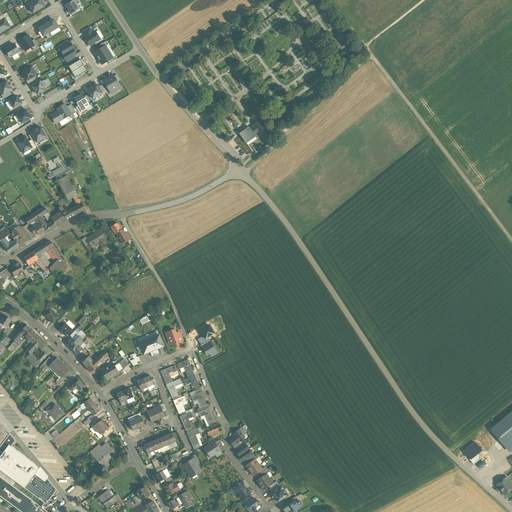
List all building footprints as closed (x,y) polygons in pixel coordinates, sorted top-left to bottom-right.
[(45,6),(40,0),(35,0),(28,4),(33,13),(45,6)] [(71,2),(66,6),(71,14),(80,9),(75,0),(71,2)] [(0,33),(10,27),(5,19),(0,21),(0,33)] [(45,24),(50,32),(58,27),(54,19),(45,24)] [(50,32),(45,24),(39,28),(43,36),(50,32)] [(86,37),(93,33),(89,28),(83,32),(86,37)] [(95,32),(86,37),(85,38),(90,46),(91,45),(100,40),(95,32)] [(35,46),(32,41),(28,35),(20,40),(26,51),(32,47),(35,46)] [(60,49),(64,55),(73,49),(74,48),(71,43),(68,44),(60,49)] [(8,48),(6,49),(10,57),(13,56),(16,54),(19,52),(18,52),(19,52),(14,44),(11,46),(8,47),(8,48)] [(101,49),(95,52),(99,58),(111,52),(107,45),(101,49)] [(76,55),(73,49),(64,55),(63,55),(66,61),(74,56),(76,55)] [(111,52),(99,58),(102,65),(108,61),(114,58),(111,52)] [(74,63),(68,67),(72,73),(84,66),(81,60),(74,63)] [(33,66),(22,73),(27,80),(34,76),(36,75),(34,71),(35,70),(33,66)] [(88,71),(84,66),(72,73),(76,78),(82,75),(88,71)] [(113,75),(104,81),(107,87),(112,94),(121,88),(117,81),(114,76),(113,75)] [(36,80),(34,76),(27,80),(26,81),(29,85),(36,80)] [(0,83),(0,92),(2,96),(9,91),(13,89),(11,87),(12,86),(10,82),(9,83),(7,80),(0,83)] [(32,86),(38,83),(36,80),(29,85),(34,93),(35,92),(32,86)] [(38,83),(32,86),(35,92),(37,94),(45,90),(44,89),(48,86),(44,80),(41,82),(40,81),(38,83)] [(97,85),(87,90),(92,99),(102,93),(98,87),(97,85)] [(102,85),(98,87),(102,93),(103,95),(107,93),(104,89),(102,85)] [(6,98),(8,101),(9,100),(15,96),(13,93),(11,94),(6,98)] [(81,94),(74,98),(75,100),(78,105),(76,106),(77,108),(80,113),(86,109),(86,108),(90,106),(88,103),(90,101),(87,95),(83,98),(81,94)] [(15,96),(9,100),(14,108),(22,104),(17,96),(15,96)] [(77,108),(76,106),(78,105),(75,100),(70,103),(71,105),(74,109),(77,108)] [(70,115),(71,114),(67,107),(65,104),(57,109),(58,111),(51,116),(56,124),(70,115)] [(71,105),(67,107),(71,114),(70,115),(72,119),(75,117),(73,114),(76,112),(75,112),(74,109),(71,105)] [(25,110),(17,115),(22,123),(31,118),(26,110),(25,110)] [(275,140),(260,119),(253,124),(255,127),(258,131),(267,145),(275,140)] [(249,127),(248,126),(246,128),(246,129),(240,134),(246,143),(255,136),(254,134),(250,129),(249,127)] [(31,133),(32,134),(36,142),(37,143),(39,141),(40,143),(45,140),(44,138),(46,137),(41,128),(37,130),(37,129),(34,130),(35,131),(31,133)] [(25,136),(17,141),(24,153),(29,149),(32,148),(28,142),(25,136)] [(67,175),(57,181),(61,188),(71,183),(67,175)] [(71,183),(61,188),(63,192),(65,195),(75,190),(71,183)] [(75,190),(65,195),(65,196),(68,200),(74,197),(78,195),(75,190)] [(78,205),(72,209),(75,215),(85,209),(81,202),(77,204),(78,205)] [(44,207),(34,214),(37,219),(40,223),(43,221),(40,217),(47,212),(44,207)] [(71,210),(68,211),(67,210),(65,211),(62,213),(67,220),(75,215),(72,209),(71,210)] [(62,212),(53,217),(51,219),(53,221),(53,222),(56,227),(67,220),(62,213),(62,212)] [(33,215),(25,220),(28,225),(34,221),(37,219),(34,214),(33,215)] [(43,221),(40,223),(40,224),(45,232),(46,234),(56,227),(53,222),(53,221),(46,226),(43,221)] [(117,223),(110,227),(115,234),(119,232),(123,229),(121,227),(122,227),(120,225),(119,226),(117,223)] [(37,226),(34,228),(36,232),(39,235),(45,232),(40,224),(37,226)] [(20,227),(19,226),(16,228),(15,228),(15,229),(12,231),(13,232),(13,233),(18,240),(25,235),(20,228),(20,227)] [(9,246),(4,239),(6,237),(10,234),(7,229),(0,234),(0,239),(1,240),(0,241),(9,253),(19,246),(16,241),(15,241),(12,244),(9,246)] [(123,229),(119,232),(120,234),(118,235),(120,239),(123,244),(126,242),(126,241),(129,239),(125,233),(123,229)] [(86,239),(89,244),(91,247),(95,245),(95,246),(96,245),(95,244),(101,241),(104,246),(108,244),(105,238),(106,238),(101,230),(97,232),(86,239)] [(48,242),(44,245),(46,248),(47,249),(52,256),(55,258),(58,256),(60,254),(53,245),(51,247),(48,242)] [(33,252),(38,259),(41,257),(40,254),(47,249),(46,248),(44,245),(33,252)] [(33,252),(24,257),(28,265),(35,261),(38,259),(33,252)] [(50,264),(47,267),(51,270),(53,273),(63,262),(62,259),(58,256),(55,258),(50,264)] [(50,264),(41,257),(38,259),(46,266),(47,267),(50,264)] [(38,259),(35,261),(37,264),(43,270),(46,266),(38,259)] [(19,263),(14,265),(15,266),(11,269),(13,273),(15,273),(17,276),(24,271),(19,263)] [(91,266),(86,269),(89,273),(94,270),(93,270),(98,267),(96,263),(91,266)] [(7,269),(0,273),(0,277),(2,279),(4,276),(6,278),(10,275),(7,269)] [(5,281),(2,286),(5,288),(9,281),(6,278),(4,276),(2,279),(0,277),(0,278),(2,280),(3,279),(5,281)] [(59,317),(50,309),(44,315),(52,323),(59,317)] [(5,315),(0,321),(0,322),(7,327),(12,320),(5,315)] [(77,323),(80,325),(85,319),(83,317),(77,323)] [(66,324),(66,323),(62,327),(59,330),(66,336),(72,330),(66,324)] [(33,331),(27,325),(13,339),(15,341),(15,342),(19,339),(23,334),(27,337),(33,331)] [(204,336),(206,339),(208,337),(214,334),(209,325),(201,330),(204,336)] [(77,329),(70,335),(73,338),(77,334),(80,332),(78,330),(77,329)] [(176,334),(174,330),(169,332),(170,335),(168,336),(167,338),(168,340),(170,340),(170,343),(173,344),(176,342),(177,341),(178,342),(180,342),(178,338),(177,337),(176,335),(175,334),(176,334)] [(39,337),(33,331),(27,337),(33,343),(39,337)] [(23,334),(19,339),(22,342),(27,337),(23,334)] [(147,339),(139,343),(144,354),(150,352),(157,349),(164,346),(159,335),(150,338),(147,339)] [(197,339),(201,345),(210,340),(208,337),(206,339),(204,336),(197,339)] [(47,344),(39,337),(33,343),(37,347),(38,345),(42,349),(47,344)] [(73,339),(72,339),(67,344),(72,350),(81,340),(83,339),(80,337),(75,342),(73,339)] [(81,340),(72,350),(77,355),(80,352),(81,352),(82,351),(81,351),(83,349),(80,346),(84,342),(81,340)] [(210,340),(201,345),(203,348),(211,343),(210,340)] [(96,347),(90,342),(87,345),(85,348),(88,352),(93,349),(96,347)] [(33,343),(26,350),(27,351),(30,354),(31,354),(37,347),(33,343)] [(211,343),(203,348),(207,355),(210,354),(216,350),(211,343)] [(105,350),(101,354),(104,359),(109,355),(105,350)] [(30,354),(27,351),(23,355),(33,364),(37,360),(31,354),(30,354)] [(37,360),(33,364),(36,367),(48,354),(45,351),(37,360)] [(133,366),(140,363),(138,357),(137,357),(135,353),(130,356),(131,358),(128,359),(133,366)] [(93,361),(86,367),(91,372),(97,366),(99,365),(99,363),(104,359),(101,354),(98,357),(93,361)] [(89,356),(82,362),(86,367),(93,361),(91,359),(89,356)] [(49,358),(40,367),(42,369),(47,364),(49,366),(49,365),(50,364),(53,362),(49,358)] [(63,364),(56,358),(53,362),(50,364),(49,365),(49,366),(56,371),(63,364)] [(125,359),(119,363),(123,368),(128,364),(125,359)] [(188,359),(177,364),(179,369),(184,367),(187,375),(193,373),(194,373),(188,360),(188,359)] [(63,364),(56,371),(61,377),(62,377),(69,370),(63,364)] [(112,364),(102,370),(108,379),(118,372),(112,364)] [(171,366),(160,371),(166,384),(173,381),(169,373),(173,371),(171,367),(171,366)] [(189,378),(184,380),(186,385),(191,383),(194,391),(200,389),(201,389),(195,375),(194,375),(189,378)] [(150,376),(143,378),(147,387),(153,384),(151,380),(150,376)] [(143,378),(140,380),(137,382),(138,384),(140,389),(141,390),(147,387),(143,378)] [(173,381),(166,384),(172,398),(173,397),(178,395),(179,395),(175,387),(182,384),(180,378),(173,381)] [(79,380),(74,384),(78,391),(79,390),(80,391),(82,389),(81,388),(84,386),(79,380)] [(78,391),(74,384),(69,387),(74,394),(78,391)] [(129,388),(123,391),(127,399),(133,397),(129,388)] [(123,391),(119,392),(119,393),(117,394),(120,402),(123,401),(127,399),(123,391)] [(208,405),(202,391),(201,392),(196,394),(191,396),(193,401),(197,399),(201,407),(207,405),(208,405)] [(174,400),(173,401),(179,414),(180,414),(180,413),(185,411),(182,403),(186,401),(184,396),(180,398),(174,400)] [(90,398),(82,404),(83,405),(84,404),(89,409),(95,404),(90,398)] [(54,404),(47,411),(55,420),(63,414),(54,404)] [(95,404),(89,409),(89,410),(91,413),(90,414),(92,417),(93,415),(93,416),(100,410),(95,404)] [(160,405),(153,408),(158,419),(165,416),(163,411),(160,405)] [(153,408),(146,411),(149,417),(151,422),(158,419),(153,408)] [(202,410),(198,412),(200,417),(204,416),(208,424),(208,423),(214,421),(215,421),(211,412),(210,412),(208,408),(202,410)] [(511,411),(491,430),(507,449),(511,444),(511,411)] [(181,416),(180,417),(186,430),(187,430),(186,429),(192,427),(189,419),(193,417),(191,412),(187,414),(181,416)] [(141,416),(135,419),(139,427),(145,425),(141,416)] [(135,419),(129,422),(132,430),(139,427),(135,419)] [(102,420),(94,425),(100,434),(108,428),(102,420)] [(209,426),(205,428),(207,433),(211,431),(212,435),(219,432),(215,424),(209,426)] [(0,446),(9,434),(0,427),(0,446)] [(188,432),(187,433),(192,446),(193,446),(199,443),(195,435),(200,433),(198,428),(193,430),(188,432)] [(56,430),(51,434),(54,439),(60,434),(56,430)] [(239,430),(234,433),(236,436),(232,439),(233,440),(231,442),(233,445),(238,442),(244,438),(243,435),(242,435),(239,430)] [(172,433),(163,437),(167,445),(175,442),(172,433)] [(14,438),(9,434),(0,446),(0,476),(10,484),(13,480),(0,470),(0,457),(9,445),(14,438)] [(163,437),(157,440),(160,448),(167,446),(167,445),(163,437)] [(157,440),(150,442),(154,451),(160,448),(157,440)] [(150,442),(144,445),(147,454),(154,451),(150,442)] [(211,444),(204,448),(210,457),(215,454),(220,451),(216,444),(214,442),(211,444)] [(475,443),(464,451),(470,459),(477,453),(481,450),(475,443)] [(98,444),(90,452),(93,455),(101,448),(98,444)] [(101,448),(93,455),(104,468),(117,457),(106,444),(101,448)] [(239,449),(237,450),(237,452),(239,456),(249,449),(246,444),(239,449)] [(9,445),(0,457),(0,470),(13,480),(24,488),(39,468),(35,464),(9,445)] [(249,449),(239,456),(242,460),(244,460),(246,459),(252,454),(249,449)] [(470,459),(469,460),(473,464),(481,458),(477,453),(470,459)] [(183,465),(185,469),(188,473),(189,472),(191,475),(194,473),(195,474),(195,473),(196,473),(201,471),(196,463),(193,459),(183,465)] [(252,462),(246,466),(250,471),(259,464),(255,460),(255,459),(252,462)] [(259,464),(250,471),(253,476),(259,471),(262,469),(259,464)] [(40,467),(39,468),(24,488),(46,504),(57,490),(40,467)] [(163,480),(159,473),(153,476),(157,483),(160,481),(161,483),(164,481),(163,480)] [(262,477),(257,481),(260,485),(270,478),(266,474),(262,477)] [(10,484),(0,476),(0,495),(22,511),(47,511),(10,484)] [(511,489),(511,483),(507,477),(497,485),(500,489),(502,491),(505,495),(511,489)] [(270,478),(260,485),(264,490),(269,486),(273,483),(270,478)] [(165,487),(164,487),(168,495),(177,490),(174,485),(172,482),(170,483),(165,487)] [(271,489),(270,489),(272,492),(279,487),(277,484),(271,489)] [(272,492),(269,494),(270,496),(271,496),(273,498),(275,496),(278,501),(287,495),(280,486),(279,487),(272,492)] [(145,487),(136,491),(142,500),(143,499),(144,500),(147,498),(147,497),(150,496),(145,487)] [(243,488),(239,487),(236,488),(234,490),(240,499),(250,493),(247,488),(246,489),(244,489),(243,488)] [(108,490),(98,497),(104,504),(107,508),(116,501),(117,500),(114,496),(113,497),(108,490)] [(185,493),(177,497),(177,499),(180,497),(185,507),(191,504),(187,496),(185,493)] [(128,503),(130,507),(137,503),(134,498),(131,499),(132,501),(128,503)] [(251,500),(245,505),(250,511),(252,509),(253,510),(255,508),(255,507),(259,504),(254,498),(251,500)] [(174,499),(168,502),(172,509),(175,508),(175,509),(177,508),(177,507),(178,506),(177,505),(174,499)] [(141,504),(140,501),(130,507),(131,510),(141,504)] [(153,501),(145,505),(145,506),(146,506),(149,511),(156,507),(157,507),(153,501)] [(294,511),(299,508),(296,503),(295,501),(286,507),(286,506),(283,508),(285,511),(290,511),(293,511),(294,511)]
